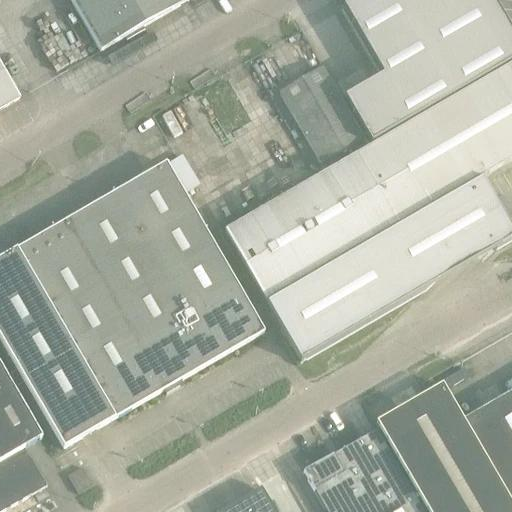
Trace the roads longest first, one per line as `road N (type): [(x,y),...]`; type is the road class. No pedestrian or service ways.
road 1 (unclassified): [(134,511),(511,292)]
road 2 (unclassified): [(0,162),(281,0)]
